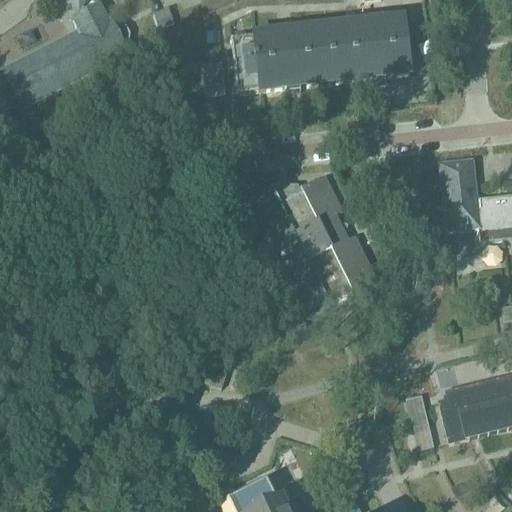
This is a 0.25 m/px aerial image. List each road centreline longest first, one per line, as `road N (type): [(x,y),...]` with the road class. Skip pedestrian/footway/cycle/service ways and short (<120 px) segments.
road 1 (residential): [(477,129),(196,164)]
road 2 (unclassified): [(403,511),(371,460),(218,405)]
road 3 (unclassified): [(46,313),(75,315),(105,280),(100,173)]
road 4 (unclassified): [(0,426),(138,416)]
road 5 (unclassified): [(138,416),(46,313)]
road 6 (residential): [(477,129),(472,0)]
